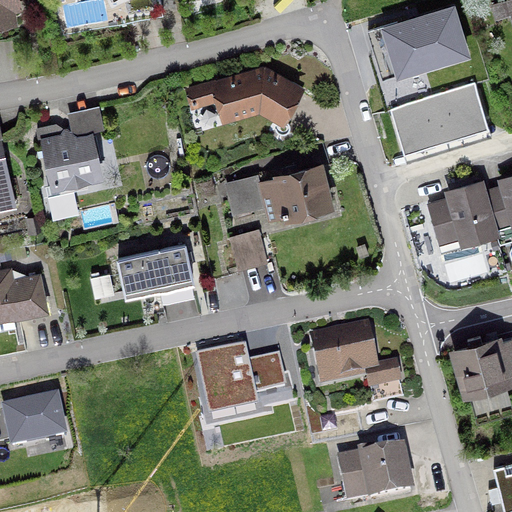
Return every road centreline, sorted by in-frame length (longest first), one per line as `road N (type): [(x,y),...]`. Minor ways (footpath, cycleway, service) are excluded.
road 1 (residential): [(374,181),(327,14),(0,98)]
road 2 (residential): [(0,371),(403,285)]
road 3 (residential): [(468,511),(415,328)]
road 4 (residential): [(374,181),(511,139)]
